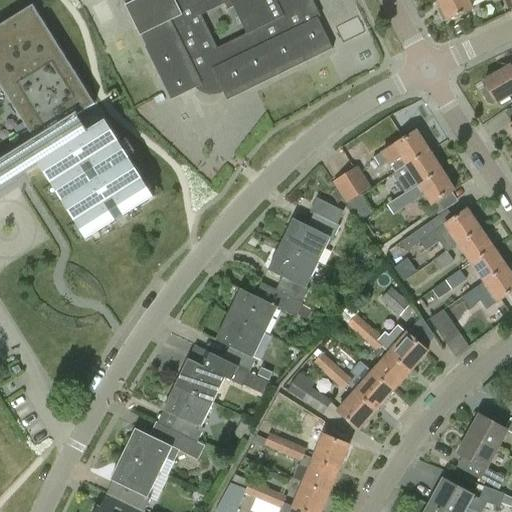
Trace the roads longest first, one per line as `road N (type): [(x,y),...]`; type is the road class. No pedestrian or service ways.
road 1 (residential): [(39,511),(86,419),(169,291),(294,155),(426,69)]
road 2 (residential): [(511,341),(439,403),(370,511)]
road 3 (residential): [(511,201),(426,69)]
